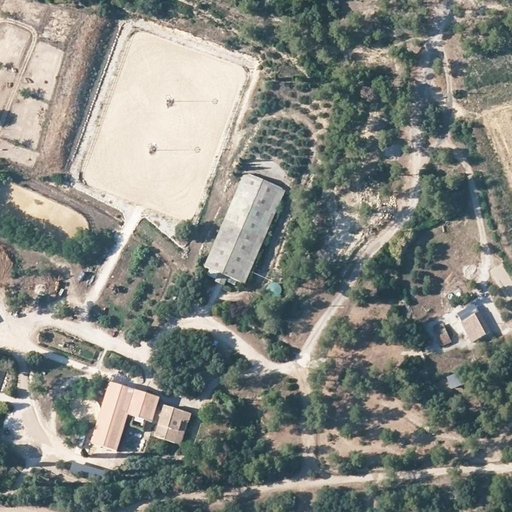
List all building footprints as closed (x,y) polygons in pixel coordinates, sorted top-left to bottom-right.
[(217,276),(214,283),(223,287),(227,279),(244,286),(285,192),(244,174),(202,269),(217,276)] [(473,342),(491,332),(480,313),(462,323),(473,342)] [(440,343),(450,339),(446,329),(436,334),(440,343)] [(447,378),(452,391),(462,387),(457,374),(447,378)] [(153,420),(156,412),(159,400),(111,385),(92,446),(117,453),(128,417),(152,424),(153,420)] [(155,439),(174,445),(181,423),(187,425),(188,425),(191,417),(165,408),(163,414),(160,423),(155,439)] [(160,423),(163,414),(156,412),(153,420),(160,423)] [(181,423),(174,445),(180,447),(187,425),(181,423)] [(102,483),(105,472),(73,462),(70,473),(102,483)]
